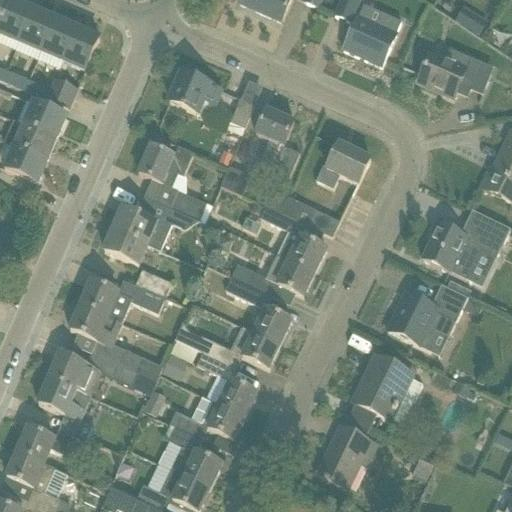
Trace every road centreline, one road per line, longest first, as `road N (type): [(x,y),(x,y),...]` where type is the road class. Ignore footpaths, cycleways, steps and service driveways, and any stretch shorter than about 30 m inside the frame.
road 1 (residential): [(240,511),(403,171),(405,149),(393,127),(153,26)]
road 2 (unclassified): [(0,383),(153,26)]
